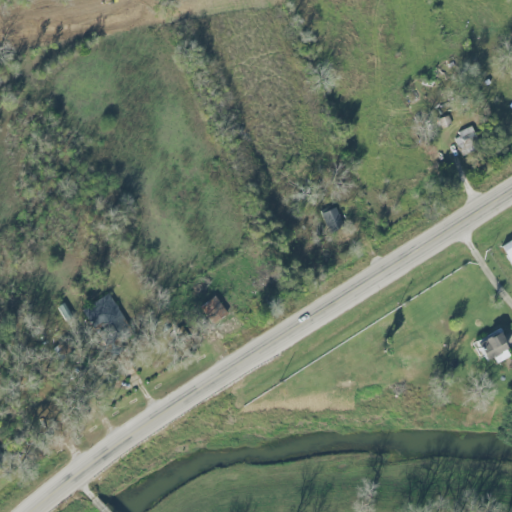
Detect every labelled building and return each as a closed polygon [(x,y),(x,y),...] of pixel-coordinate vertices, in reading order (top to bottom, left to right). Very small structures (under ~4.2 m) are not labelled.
[(453,134),(461,157),(481,150),(473,127),(453,134)] [(320,215),(328,235),(344,229),(335,208),(320,215)] [(511,241),(502,248),(511,264),(511,241)] [(278,280),(273,272),(258,282),(263,290),(278,280)] [(131,332),(111,296),(83,311),(103,348),(131,332)] [(199,308),(207,326),(225,318),(216,300),(199,308)] [(510,351),(501,330),(477,342),(487,362),(510,351)]
